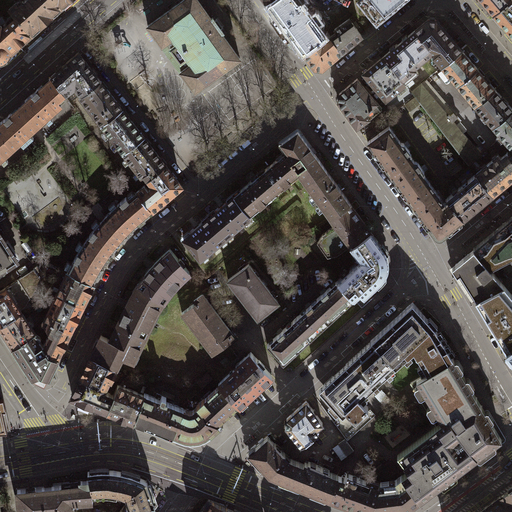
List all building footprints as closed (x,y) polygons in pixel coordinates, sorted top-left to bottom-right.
[(52,15),(61,7),(54,0),(26,0),(24,2),(23,0),(18,4),(16,3),(9,9),(13,13),(31,34),(41,26),(42,27),(53,17),(52,15)] [(198,0),(182,0),(148,25),(161,44),(159,45),(180,74),(182,72),(195,91),(240,58),(222,33),(224,32),(213,17),(211,18),(198,0)] [(273,0),(268,4),(272,10),(277,15),(303,52),(322,39),(326,36),(299,0),(273,0)] [(404,0),(359,0),(358,1),(377,24),(404,0)] [(511,0),(481,0),(494,14),(508,2),(509,3),(511,0)] [(508,2),(494,14),(511,35),(511,0),(509,3),(508,2)] [(13,13),(7,18),(8,20),(9,21),(8,22),(5,24),(5,26),(3,27),(0,22),(0,62),(3,62),(6,60),(8,57),(9,54),(18,46),(21,46),(24,43),(24,41),(31,34),(13,13)] [(362,36),(362,35),(349,18),(335,29),(337,32),(331,37),(342,52),(362,36)] [(415,30),(431,49),(431,50),(435,52),(436,53),(435,56),(443,65),(462,49),(436,20),(429,19),(415,30)] [(431,49),(415,30),(384,56),(405,83),(418,72),(414,67),(431,53),(431,50),(431,49)] [(322,69),(342,52),(331,37),(323,42),(322,39),(303,52),(315,68),(322,69)] [(462,49),(443,65),(442,66),(458,85),(478,68),(462,49)] [(81,95),(82,95),(101,81),(78,52),(51,77),(65,95),(75,87),(81,95)] [(405,83),(384,56),(364,73),(386,99),(405,83)] [(478,68),(458,85),(461,88),(476,106),(495,89),(481,72),(478,68)] [(65,95),(51,77),(19,106),(38,126),(62,105),(58,101),(65,95)] [(382,108),(358,78),(340,93),(339,101),(357,127),(368,119),(369,120),(382,108)] [(79,96),(101,125),(122,108),(101,81),(82,95),(81,95),(79,96)] [(422,83),(412,91),(442,130),(453,121),(458,117),(454,112),(451,115),(449,114),(448,115),(422,83)] [(511,108),(495,89),(476,106),(494,126),(511,110),(511,108)] [(415,96),(405,104),(411,111),(421,104),(415,96)] [(35,129),(38,126),(19,106),(16,108),(0,122),(0,135),(12,149),(35,129)] [(144,137),(122,108),(101,125),(123,153),(144,137)] [(511,110),(494,126),(511,146),(511,145),(511,110)] [(453,121),(442,130),(469,164),(481,154),(453,121)] [(391,174),(413,159),(408,153),(410,152),(404,143),(401,143),(389,126),(368,142),(374,151),(372,152),(378,160),(380,158),(391,174)] [(301,173),(299,175),(306,185),(326,170),(298,130),(281,143),(287,151),(284,154),(301,173)] [(0,160),(12,149),(0,135),(0,160)] [(144,175),(147,179),(166,165),(144,137),(123,153),(142,177),(144,175)] [(476,174),(493,195),(511,178),(511,157),(509,154),(510,154),(508,152),(504,155),(501,157),(499,155),(476,174)] [(284,154),(259,174),(276,194),(299,175),(301,173),(284,154)] [(414,205),(435,190),(424,174),(425,171),(418,163),(417,164),(413,159),(391,174),(402,190),(401,191),(406,198),(408,197),(414,205)] [(137,191),(152,211),(183,186),(166,165),(147,179),(152,186),(148,189),(145,185),(137,191)] [(351,203),(326,170),(306,185),(330,218),(351,203)] [(251,215),(276,194),(259,174),(234,195),(251,215)] [(493,195),(476,174),(446,198),(447,200),(463,219),(493,195)] [(435,190),(414,205),(419,213),(417,214),(422,221),(424,220),(435,235),(436,236),(438,237),(440,237),(442,237),(443,236),(448,232),(450,234),(456,229),(454,227),(463,219),(447,200),(444,202),(435,190)] [(115,206),(105,217),(126,236),(135,227),(144,218),(152,211),(137,191),(128,199),(126,197),(115,206)] [(234,195),(209,216),(226,236),(251,215),(234,195)] [(327,257),(337,255),(350,245),(351,247),(371,232),(351,203),(330,218),(335,225),(322,234),(317,243),(327,257)] [(200,257),(226,236),(209,216),(184,237),(200,257)] [(511,216),(474,248),(474,249),(490,269),(491,269),(511,258),(511,259),(511,216)] [(93,231),(90,236),(112,252),(116,247),(123,238),(126,236),(105,217),(102,220),(97,226),(93,231)] [(0,271),(17,260),(0,232),(0,271)] [(384,249),(371,232),(351,247),(357,255),(358,255),(359,254),(363,260),(360,263),(359,262),(358,262),(337,281),(354,299),(361,293),(364,297),(380,282),(384,278),(387,273),(388,269),(388,266),(388,264),(388,261),(387,257),(386,252),(384,249)] [(74,260),(68,271),(93,283),(98,274),(104,263),(112,252),(90,236),(81,247),(74,260)] [(148,271),(139,284),(164,301),(169,293),(176,285),(182,278),(190,272),(184,264),(185,263),(180,257),(179,259),(170,249),(160,258),(148,271)] [(461,273),(477,299),(504,285),(491,269),(490,269),(474,249),(453,267),(457,275),(461,273)] [(249,264),(228,280),(258,318),(279,302),(266,285),(267,285),(262,279),(262,280),(249,264)] [(41,279),(34,270),(0,291),(0,323),(21,310),(20,310),(25,307),(41,279)] [(68,271),(58,292),(83,305),(93,283),(68,271)] [(329,322),(354,299),(337,281),(326,290),(321,294),(322,295),(312,304),(329,322)] [(154,318),(164,301),(139,284),(128,304),(118,324),(145,337),(154,318)] [(511,293),(509,290),(504,285),(477,299),(476,300),(479,306),(507,352),(511,359),(511,293)] [(58,292),(49,311),(61,317),(58,324),(71,330),(83,305),(58,292)] [(204,296),(182,312),(212,353),(234,337),(204,296)] [(453,357),(436,330),(437,329),(413,303),(372,340),(396,366),(414,350),(427,373),(453,357)] [(310,340),(329,322),(312,304),(311,304),(310,304),(306,308),(293,321),(310,340)] [(35,332),(21,310),(0,323),(0,325),(13,346),(35,332)] [(43,345),(49,353),(57,358),(71,330),(58,324),(61,317),(49,311),(45,318),(47,319),(45,323),(50,332),(44,345),(43,345)] [(284,363),(310,340),(293,321),(283,330),(282,330),(277,334),(278,335),(267,344),(284,363)] [(101,335),(91,356),(116,367),(121,356),(133,362),(145,337),(118,324),(110,339),(101,335)] [(13,346),(36,379),(45,384),(57,358),(49,353),(43,345),(44,345),(35,332),(13,346)] [(395,367),(396,366),(372,340),(371,341),(319,388),(343,414),(347,410),(355,419),(369,407),(361,398),(395,367)] [(220,385),(221,384),(239,404),(240,405),(272,375),(264,366),(265,365),(259,358),(258,360),(251,352),(236,366),(237,367),(219,383),(220,385)] [(91,356),(81,377),(104,388),(108,379),(110,380),(116,367),(91,356)] [(410,383),(436,425),(436,426),(447,417),(477,457),(502,438),(453,357),(427,373),(410,383)] [(73,397),(108,411),(114,395),(103,390),(104,388),(81,377),(72,395),(73,397)] [(108,411),(134,421),(144,395),(118,384),(114,395),(108,411)] [(209,437),(214,432),(221,426),(218,424),(239,404),(221,384),(220,385),(205,399),(204,399),(197,405),(198,406),(194,409),(193,410),(191,410),(190,411),(189,410),(184,409),(173,436),(184,441),(188,441),(193,442),(198,441),(204,439),(209,437)] [(391,399),(382,389),(375,395),(384,406),(391,399)] [(134,421),(173,436),(184,409),(165,401),(167,397),(157,393),(156,397),(145,393),(144,395),(134,421)] [(323,423),(306,400),(286,418),(286,426),(302,444),(318,432),(315,429),(323,423)] [(420,499),(477,457),(447,417),(436,426),(436,425),(397,454),(409,470),(402,475),(420,499)] [(298,462),(290,459),(275,442),(275,443),(268,436),(250,451),(250,454),(256,460),(255,462),(261,469),(263,467),(270,475),(290,483),(298,462)] [(345,439),(339,444),(347,455),(354,451),(345,439)] [(336,468),(334,468),(330,470),(309,461),(308,463),(305,462),(304,464),(298,462),(290,483),(330,499),(338,475),(341,469),(340,467),(337,466),(336,468)] [(391,475),(382,463),(371,471),(381,475),(380,480),(391,479),(391,475)] [(93,470),(88,471),(93,495),(98,494),(101,494),(105,494),(111,494),(116,495),(120,496),(123,497),(147,480),(139,476),(131,473),(124,471),(116,470),(109,469),(102,469),(93,470)] [(345,477),(338,475),(330,499),(367,511),(383,511),(403,510),(407,508),(411,506),(420,499),(402,475),(396,480),(381,481),(380,485),(373,483),(374,481),(379,483),(380,480),(381,475),(371,471),(366,470),(363,479),(346,473),(345,477)] [(72,511),(72,500),(93,498),(93,495),(88,471),(74,473),(75,483),(17,489),(19,511),(72,511)] [(150,511),(156,505),(147,480),(123,497),(126,503),(119,511),(150,511)] [(511,511),(511,486),(477,511),(511,511)] [(233,511),(234,509),(209,499),(199,511),(233,511)]
